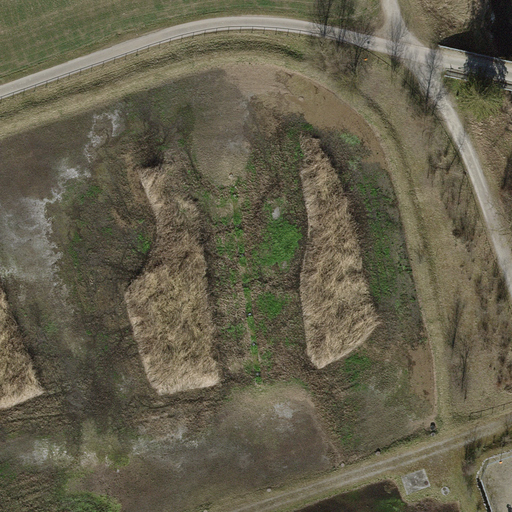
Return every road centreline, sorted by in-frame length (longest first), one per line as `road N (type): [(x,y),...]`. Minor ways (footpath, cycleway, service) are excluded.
road 1 (unclassified): [(0,88),(157,33),(273,18),(511,74)]
road 2 (track): [(269,511),(511,421)]
road 3 (track): [(406,51),(466,150),(511,281)]
